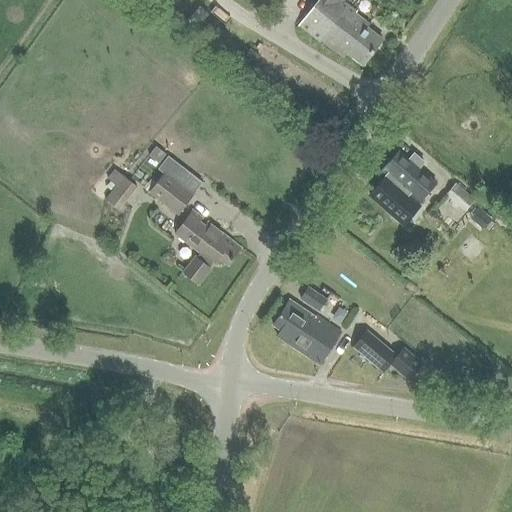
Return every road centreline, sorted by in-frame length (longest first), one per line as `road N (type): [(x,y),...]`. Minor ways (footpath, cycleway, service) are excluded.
road 1 (tertiary): [(232,382),(235,338),(255,294),(449,0)]
road 2 (residential): [(511,427),(232,382)]
road 3 (residential): [(232,382),(0,343)]
road 4 (tertiary): [(204,511),(232,382)]
